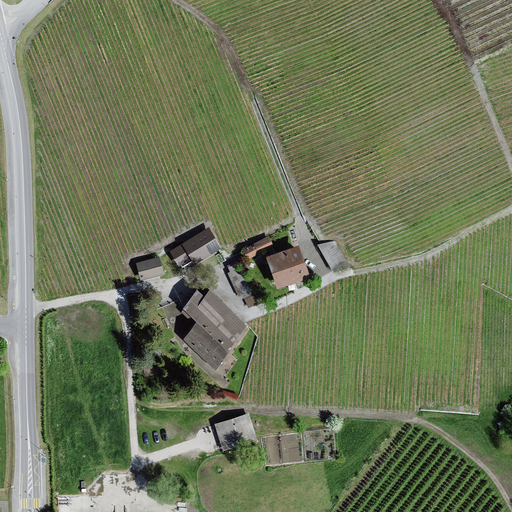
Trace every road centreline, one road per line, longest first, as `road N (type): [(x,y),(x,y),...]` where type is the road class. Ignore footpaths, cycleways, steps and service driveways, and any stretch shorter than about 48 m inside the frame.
road 1 (track): [(511,208),(425,258),(323,283),(226,43),(171,0)]
road 2 (tertiary): [(30,511),(17,193),(0,46)]
road 3 (track): [(511,511),(462,450),(406,417),(209,407)]
road 4 (track): [(433,0),(455,30),(511,171)]
